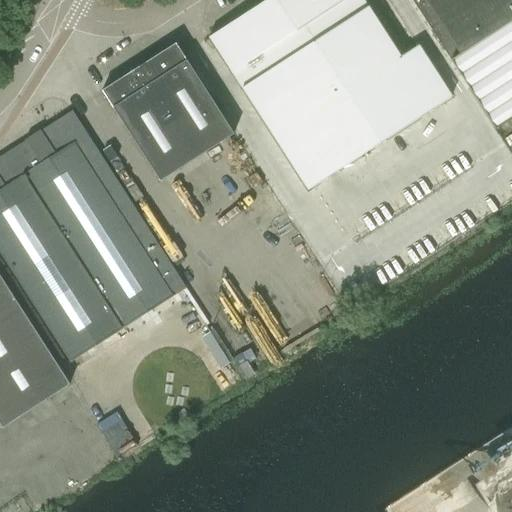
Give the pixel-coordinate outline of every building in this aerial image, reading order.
[(265,0),(208,37),(307,190),(450,97),(387,0),(265,0)] [(511,19),(511,0),(411,0),(450,60),(511,19)] [(493,127),(511,115),(511,19),(450,60),(493,127)] [(100,91),(159,182),(233,134),(174,43),(100,91)] [(57,119),(0,155),(0,252),(70,361),(184,288),(71,111),(57,120),(57,119)] [(0,426),(1,428),(68,385),(0,278),(0,426)]
